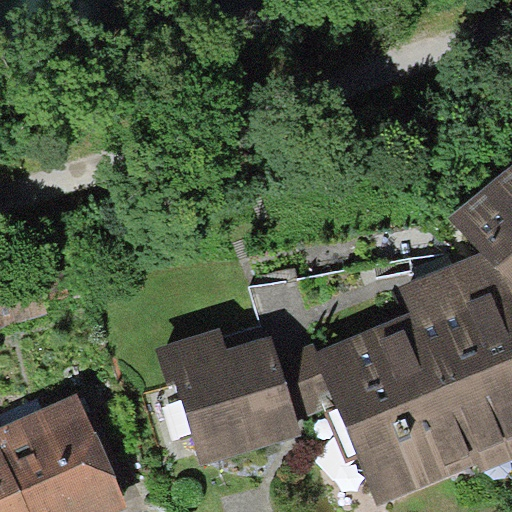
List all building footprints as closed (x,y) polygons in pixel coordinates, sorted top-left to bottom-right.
[(511,166),(450,220),(483,255),(511,284),(511,166)] [(412,313),(478,464),(482,473),(511,460),(511,284),(483,255),(401,290),(412,313)] [(0,282),(0,334),(48,316),(31,270),(0,282)] [(478,464),(412,313),(317,355),(337,405),(379,506),(478,464)] [(200,462),(302,431),(299,420),(279,357),(273,336),(227,350),(221,328),(155,349),(165,382),(174,379),(200,462)] [(337,405),(317,355),(312,343),(279,357),(299,420),(337,405)] [(0,426),(0,445),(30,511),(120,511),(132,507),(79,391),(0,426)] [(0,511),(30,511),(0,445),(0,511)]
